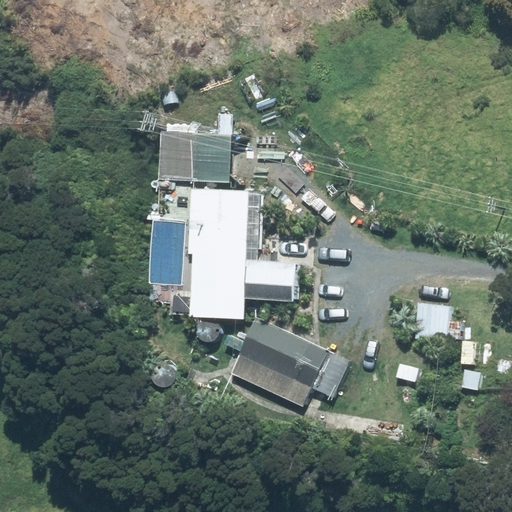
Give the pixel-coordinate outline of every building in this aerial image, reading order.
[(245,183),(246,137),(168,135),(166,220),(201,221),(201,257),(203,257),(202,320),(258,321),(258,303),(310,304),(311,263),(262,261),(262,252),(271,253),(272,194),(205,193),(206,181),(245,183)] [(423,303),(420,342),(464,346),(467,307),(423,303)] [(339,354),(265,320),(239,375),(313,409),(339,354)] [(440,358),(399,343),(405,329),(387,322),(374,358),(391,364),(393,360),(433,375),(440,358)] [(321,430),(401,440),(402,425),(323,415),(321,430)]
